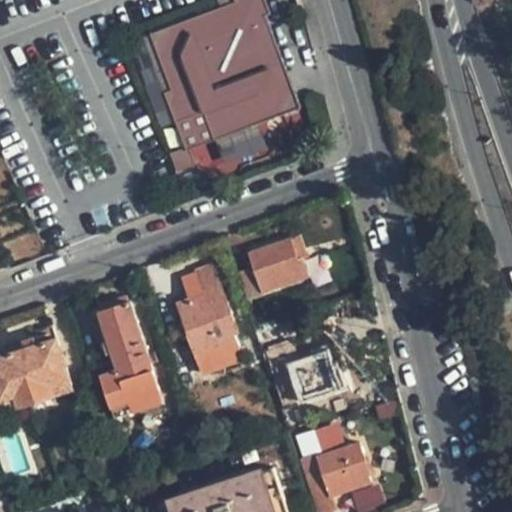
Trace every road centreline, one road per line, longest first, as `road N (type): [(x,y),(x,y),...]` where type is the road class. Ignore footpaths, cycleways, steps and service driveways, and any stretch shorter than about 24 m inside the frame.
road 1 (residential): [(374,168),(0,300)]
road 2 (residential): [(461,505),(374,168)]
road 3 (primary): [(445,0),(467,131),(511,271)]
road 4 (residential): [(374,168),(329,0)]
road 5 (primary): [(511,163),(453,0)]
